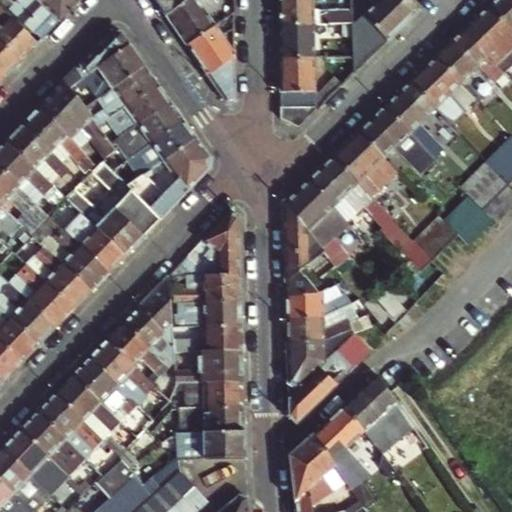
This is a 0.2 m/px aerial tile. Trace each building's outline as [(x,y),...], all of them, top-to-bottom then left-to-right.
[(28,20),(47,0),(16,0),(13,4),(28,20)] [(43,35),(78,0),(47,0),(28,20),(43,35)] [(156,0),(165,13),(167,16),(189,0),(156,0)] [(216,25),(198,0),(189,0),(167,16),(187,45),(216,25)] [(278,0),(279,25),(314,24),(313,0),(278,0)] [(352,0),(353,10),(353,23),(353,31),(354,47),(354,57),(355,74),(420,10),(410,0),(352,0)] [(511,0),(495,0),(489,6),(511,30),(511,0)] [(0,38),(20,58),(38,40),(23,25),(8,9),(0,1),(0,38)] [(511,30),(489,6),(463,32),(501,73),(511,62),(511,30)] [(318,11),(319,24),(353,23),(353,10),(318,11)] [(353,23),(319,24),(319,31),(353,31),(353,23)] [(280,59),(315,58),(314,24),(279,25),(280,59)] [(236,52),(216,25),(187,45),(228,104),(237,101),(236,52)] [(64,79),(69,86),(131,42),(123,31),(113,29),(78,65),(64,79)] [(457,37),(437,57),(462,83),(480,65),(499,87),(507,79),(501,73),(463,32),(457,37)] [(20,58),(0,38),(0,72),(4,75),(20,58)] [(131,42),(69,86),(78,98),(94,87),(98,94),(145,61),(131,42)] [(344,47),(344,58),(354,57),(354,47),(344,47)] [(346,82),(355,74),(354,57),(344,58),(324,58),(326,102),(346,82)] [(462,83),(437,57),(412,81),(437,107),(452,123),(467,109),(451,93),(462,83)] [(315,58),(280,59),(281,93),(316,92),(315,58)] [(101,108),(106,117),(158,80),(145,61),(98,94),(104,106),(101,108)] [(98,124),(83,105),(78,98),(69,86),(64,79),(40,103),(77,140),(87,131),(104,150),(95,159),(100,165),(111,155),(117,148),(112,142),(98,124)] [(158,80),(106,117),(102,120),(116,139),(172,98),(158,80)] [(444,149),(420,124),(437,107),(412,81),(386,106),(435,158),(444,149)] [(172,98),(116,139),(128,156),(184,116),(172,98)] [(77,140),(40,103),(25,118),(69,162),(75,156),(77,158),(85,149),(77,140)] [(360,132),(384,158),(396,146),(421,171),(435,158),(386,106),(360,132)] [(282,120),(299,128),(316,111),(316,107),(282,108),(282,120)] [(197,134),(184,116),(128,156),(119,163),(108,171),(125,188),(140,177),(154,166),(165,158),(197,134)] [(7,136),(55,185),(74,167),(69,162),(25,118),(7,136)] [(361,186),(392,219),(402,210),(381,186),(384,183),(376,174),(379,171),(376,166),(384,158),(360,132),(334,156),(358,183),(361,186)] [(140,177),(169,206),(206,169),(211,153),(197,134),(165,158),(180,177),(170,186),(154,166),(140,177)] [(511,135),(487,160),(509,184),(511,181),(511,135)] [(7,136),(0,143),(0,163),(37,200),(44,192),(48,196),(40,204),(51,214),(56,209),(67,198),(55,185),(7,136)] [(119,163),(111,155),(100,165),(108,171),(119,163)] [(358,183),(334,156),(310,180),(334,206),(358,183)] [(487,160),(462,187),(468,193),(484,210),(509,184),(487,160)] [(0,163),(0,200),(9,191),(28,209),(37,200),(0,163)] [(67,198),(77,207),(85,200),(103,217),(95,226),(123,254),(134,243),(156,219),(125,188),(108,171),(100,165),(86,179),(67,198)] [(125,188),(156,219),(169,206),(140,177),(125,188)] [(350,225),(334,206),(310,180),(284,205),(335,268),(346,258),(331,241),(350,225)] [(392,219),(361,186),(353,195),(383,228),(392,219)] [(468,193),(441,218),(458,237),(468,248),(494,221),(468,193)] [(0,216),(10,227),(17,219),(0,202),(0,216)] [(335,268),(284,205),(284,204),(285,256),(286,297),(324,295),(339,285),(336,280),(326,287),(322,281),(335,268)] [(63,228),(77,243),(106,271),(123,254),(95,226),(80,210),(63,228)] [(226,212),(182,257),(192,264),(188,271),(194,275),(203,274),(242,274),(241,217),(226,212)] [(441,218),(439,216),(412,242),(431,262),(458,237),(441,218)] [(29,232),(20,222),(7,235),(16,244),(29,232)] [(39,226),(31,234),(87,290),(106,271),(77,243),(63,228),(60,225),(50,236),(39,226)] [(87,290),(31,234),(22,243),(32,253),(24,262),(70,308),(87,290)] [(0,256),(2,258),(11,249),(0,237),(0,256)] [(431,262),(412,242),(402,252),(421,273),(431,262)] [(20,274),(11,284),(53,325),(70,308),(24,262),(13,251),(0,264),(0,273),(6,279),(15,270),(20,274)] [(194,275),(188,271),(192,264),(182,257),(132,307),(158,333),(171,321),(169,301),(167,281),(176,272),(192,275),(194,275)] [(0,306),(36,343),(53,325),(11,284),(6,279),(0,273),(0,306)] [(242,274),(203,274),(203,288),(173,288),(173,301),(185,301),(204,300),(242,299),(242,274)] [(324,295),(286,297),(287,320),(323,318),(353,305),(347,294),(325,306),(324,295)] [(177,326),(179,326),(243,324),(242,299),(204,300),(204,313),(186,314),(177,314),(177,326)] [(204,300),(185,301),(186,314),(204,313),(204,300)] [(323,318),(287,320),(287,343),(326,341),(348,332),(346,325),(360,319),(353,305),(323,318)] [(0,345),(17,362),(36,343),(0,306),(0,345)] [(158,333),(132,307),(118,322),(165,369),(175,358),(174,350),(172,326),(171,321),(158,333)] [(326,341),(287,343),(289,396),(355,334),(352,330),(363,326),(360,319),(346,325),(348,332),(326,341)] [(118,322),(102,338),(130,365),(137,358),(150,370),(143,378),(150,384),(160,374),(165,369),(118,322)] [(184,350),(199,350),(244,348),(243,324),(179,326),(180,350),(184,350)] [(289,418),(296,425),(371,352),(355,334),(289,396),(289,418)] [(143,378),(130,365),(102,338),(84,356),(132,403),(150,384),(143,378)] [(0,379),(17,362),(0,345),(0,379)] [(177,381),(192,381),(244,380),(244,348),(199,350),(199,368),(185,368),(176,368),(177,381)] [(185,368),(184,350),(180,350),(174,350),(175,358),(176,368),(185,368)] [(84,356),(67,374),(115,421),(132,403),(84,356)] [(67,374),(49,392),(97,439),(115,421),(67,374)] [(175,389),(160,374),(150,384),(165,400),(175,389)] [(378,374),(345,404),(365,432),(381,456),(416,430),(389,389),(378,374)] [(180,407),(245,405),(244,380),(192,381),(192,395),(180,395),(180,407)] [(97,439),(49,392),(31,411),(79,458),(97,439)] [(314,434),(360,502),(370,495),(351,467),(357,462),(346,451),(365,432),(345,404),(314,434)] [(178,432),(245,431),(245,405),(180,407),(180,418),(174,418),(174,434),(178,432)] [(31,411),(13,429),(61,477),(79,458),(31,411)] [(13,429),(0,442),(0,450),(44,494),(61,477),(13,429)] [(246,457),(245,431),(178,432),(179,459),(246,457)] [(314,434),(290,457),(295,505),(314,487),(325,475),(334,488),(349,511),(353,511),(362,506),(360,502),(314,434)] [(113,455),(124,466),(139,457),(125,443),(113,455)] [(26,511),(44,494),(0,450),(0,486),(25,511),(26,511)] [(83,462),(89,468),(95,474),(101,468),(89,456),(83,462)] [(179,459),(139,480),(100,511),(195,511),(207,502),(182,473),(179,459)] [(89,468),(71,487),(77,493),(95,474),(89,468)] [(325,475),(314,487),(316,504),(334,488),(325,475)] [(25,511),(0,486),(0,511),(25,511)] [(71,487),(54,505),(60,511),(77,493),(71,487)] [(295,505),(295,511),(316,511),(316,504),(314,487),(295,505)] [(249,511),(248,497),(239,493),(216,511),(249,511)]
